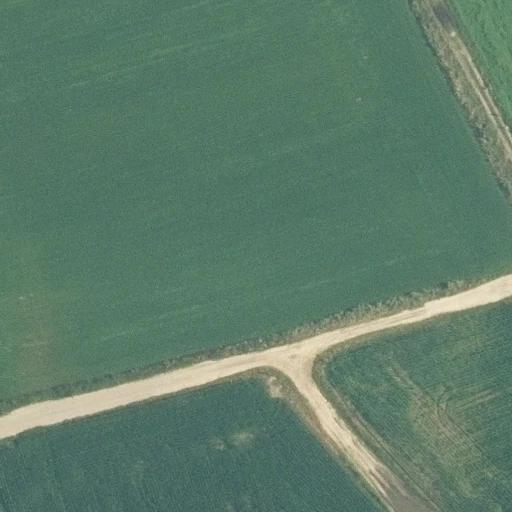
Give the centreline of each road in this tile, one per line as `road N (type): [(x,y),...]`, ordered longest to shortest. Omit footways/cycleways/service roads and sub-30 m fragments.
road 1 (track): [(0,429),(270,361)]
road 2 (track): [(270,361),(511,289)]
road 3 (track): [(270,361),(416,511)]
road 4 (track): [(511,151),(433,0)]
